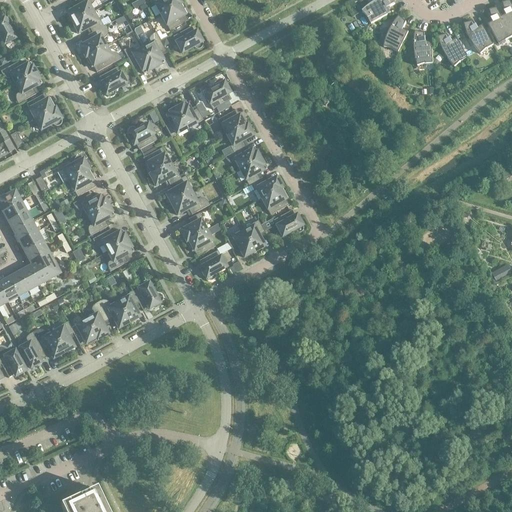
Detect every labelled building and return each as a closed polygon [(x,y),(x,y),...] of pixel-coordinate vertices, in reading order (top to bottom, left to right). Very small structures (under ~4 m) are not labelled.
[(78,0),(75,2),(78,8),(67,14),(72,24),(93,13),(89,6),(91,5),(94,3),(95,1),(95,0),(78,0)] [(151,0),(148,2),(150,1),(153,7),(155,5),(161,15),(181,4),(179,0),(151,0)] [(366,9),(362,12),(368,18),(371,25),(391,14),(388,9),(395,5),(393,0),(380,0),(378,1),(376,2),(373,4),(371,5),(369,7),(367,8),(366,9)] [(353,1),(347,5),(351,11),(357,7),(353,1)] [(511,5),(510,2),(503,4),(504,8),(505,10),(506,13),(507,15),(502,18),(497,9),(511,36),(511,5)] [(187,15),(181,4),(161,15),(170,31),(188,21),(185,16),(187,15)] [(511,38),(511,36),(497,9),(490,11),(490,14),(491,17),(493,21),(494,23),(488,25),(499,45),(511,38)] [(98,23),(93,13),(72,24),(78,35),(89,29),(92,34),(88,36),(104,28),(101,22),(98,23)] [(399,53),(409,33),(403,30),(406,23),(399,17),(397,20),(394,24),(392,28),(390,30),(389,32),(388,35),(386,40),(385,42),(385,44),(384,48),(392,50),(399,53)] [(0,47),(15,39),(9,27),(10,27),(10,26),(11,25),(12,24),(12,23),(11,22),(11,21),(11,20),(10,19),(9,19),(8,18),(7,18),(6,18),(5,18),(4,18),(0,20),(0,47)] [(487,50),(494,46),(483,26),(477,30),(473,23),(464,25),(465,27),(465,29),(467,33),(468,35),(469,37),(470,39),(471,41),(473,45),(474,47),(475,49),(478,52),(481,55),(487,50)] [(105,27),(104,28),(88,36),(91,42),(80,48),(85,58),(106,47),(102,41),(103,40),(106,38),(107,35),(107,33),(106,30),(105,27)] [(173,37),(175,42),(182,54),(193,48),(194,48),(194,49),(195,49),(196,50),(197,50),(198,50),(199,50),(200,50),(201,49),(202,48),(203,47),(203,46),(203,45),(203,44),(203,43),(196,32),(194,33),(191,27),(173,37)] [(149,42),(150,45),(143,49),(154,69),(165,63),(160,54),(165,51),(156,33),(153,35),(150,37),(149,39),(149,42)] [(433,65),(432,42),(425,42),(425,35),(416,33),(415,37),(414,39),(414,42),(414,44),(414,46),(414,50),(415,54),(415,57),(415,59),(416,63),(418,67),(425,65),(433,65)] [(461,63),(468,59),(457,39),(451,43),(448,36),(438,38),(439,40),(440,42),(441,46),(442,48),(443,50),(444,52),(445,54),(447,58),(448,60),(449,62),(451,63),(452,65),(455,68),(461,63)] [(110,54),(106,47),(85,58),(91,69),(93,68),(96,73),(121,60),(120,57),(118,54),(115,53),(112,53),(110,54)] [(123,51),(127,57),(133,69),(139,66),(144,75),(154,69),(143,49),(136,52),(134,50),(132,49),(129,49),(126,49),(123,51)] [(12,78),(16,85),(36,74),(30,63),(21,68),(18,63),(0,72),(2,75),(4,77),(6,79),(9,79),(12,78)] [(126,84),(120,72),(117,68),(99,78),(102,84),(100,85),(106,96),(107,97),(108,97),(108,98),(109,98),(110,98),(111,98),(112,98),(113,98),(114,97),(114,96),(115,95),(115,94),(115,93),(115,92),(115,91),(126,84)] [(42,84),(36,74),(16,85),(19,92),(17,93),(16,96),(16,99),(16,102),(18,105),(36,95),(33,89),(42,84)] [(215,85),(215,86),(215,87),(204,94),(215,114),(229,107),(227,103),(231,100),(228,95),(230,93),(224,82),(223,81),(222,81),(221,80),(220,80),(219,80),(218,80),(217,81),(216,81),(216,82),(215,82),(215,83),(215,84),(215,85)] [(26,104),(35,121),(56,109),(50,99),(48,100),(45,94),(26,104)] [(186,103),(176,109),(187,129),(203,121),(197,109),(191,112),(186,103)] [(61,120),(56,109),(35,121),(41,131),(52,125),(53,125),(53,126),(54,126),(55,127),(56,127),(57,127),(58,127),(59,127),(60,126),(61,125),(62,124),(62,123),(62,122),(62,121),(61,120)] [(187,129),(176,109),(165,115),(170,124),(165,127),(171,138),(187,129)] [(218,120),(227,136),(247,125),(242,115),(240,116),(237,110),(218,120)] [(155,111),(149,114),(154,124),(160,120),(155,111)] [(127,133),(127,134),(127,135),(128,135),(134,146),(136,145),(141,155),(152,149),(150,145),(157,141),(148,124),(137,131),(136,130),(135,129),(134,128),(133,128),(131,128),(130,128),(129,129),(128,130),(127,131),(127,132),(127,133)] [(253,136),(247,125),(227,136),(232,146),(230,148),(233,153),(231,154),(231,155),(245,147),(242,142),(253,136)] [(17,133),(10,136),(17,149),(23,145),(17,133)] [(15,150),(9,140),(4,143),(9,153),(15,150)] [(245,147),(231,155),(225,158),(226,161),(228,163),(231,165),(234,165),(236,164),(240,170),(260,159),(255,149),(245,154),(243,149),(245,147)] [(144,166),(150,176),(170,165),(162,149),(143,159),(146,165),(144,166)] [(210,156),(204,160),(206,165),(212,161),(210,156)] [(74,165),(63,171),(57,174),(63,184),(68,181),(89,170),(83,160),(83,159),(82,158),(81,157),(80,157),(79,157),(78,157),(77,157),(76,158),(75,158),(75,159),(74,159),(74,160),(74,161),(74,162),(74,163),(74,164),(74,165)] [(266,170),(260,159),(240,170),(249,186),(262,179),(262,178),(260,180),(257,175),(266,170)] [(176,175),(170,165),(150,176),(156,187),(167,181),(170,186),(186,177),(185,177),(181,179),(178,174),(176,175)] [(95,181),(89,170),(68,181),(77,198),(96,188),(93,182),(95,181)] [(41,177),(35,181),(42,193),(48,190),(41,177)] [(189,183),(186,177),(170,186),(174,184),(177,189),(166,195),(172,205),(192,194),(187,184),(189,183)] [(265,184),(262,179),(249,186),(249,187),(251,185),(254,191),(256,190),(262,200),(282,188),(276,178),(265,184)] [(39,192),(33,182),(27,185),(33,196),(39,192)] [(288,199),(282,188),(262,200),(270,216),(289,206),(286,200),(288,199)] [(0,197),(0,211),(1,213),(23,201),(16,189),(0,197)] [(196,201),(192,194),(172,205),(177,216),(188,210),(191,216),(208,206),(207,203),(205,201),(202,200),(200,200),(197,200),(196,201)] [(44,202),(40,195),(40,196),(36,198),(36,197),(35,197),(40,205),(44,202)] [(84,210),(88,217),(108,206),(103,195),(93,200),(90,195),(73,204),(74,207),(76,210),(79,211),(82,211),(84,210)] [(225,199),(219,202),(222,208),(228,205),(225,199)] [(28,211),(23,201),(1,213),(6,223),(28,211)] [(48,210),(44,202),(40,205),(44,213),(44,212),(43,211),(47,209),(48,210)] [(114,216),(108,206),(88,217),(92,224),(89,226),(88,228),(88,231),(89,234),(90,237),(108,227),(105,221),(114,216)] [(34,221),(28,211),(6,223),(12,233),(34,221)] [(295,217),(294,215),(292,211),(273,221),(282,238),(294,231),(294,232),(295,232),(295,233),(296,233),(297,234),(298,234),(299,234),(300,234),(301,233),(302,233),(302,232),(303,232),(303,231),(303,230),(303,229),(303,228),(303,227),(303,226),(297,215),(295,217)] [(203,220),(200,214),(188,220),(191,226),(180,232),(186,242),(207,231),(201,221),(203,220)] [(55,222),(51,215),(51,216),(47,218),(46,217),(50,225),(55,222)] [(39,231),(34,221),(12,233),(17,243),(39,231)] [(253,227),(243,232),(254,253),(265,247),(259,236),(265,233),(258,221),(252,225),(253,227)] [(59,230),(55,222),(50,225),(55,233),(55,232),(54,231),(58,229),(59,230)] [(104,246),(107,253),(128,242),(122,231),(113,236),(110,230),(92,240),(94,243),(96,245),(98,247),(101,247),(104,246)] [(45,241),(39,231),(17,243),(23,253),(45,241)] [(215,247),(207,231),(186,242),(192,253),(194,252),(197,257),(215,247)] [(254,253),(243,232),(233,238),(232,235),(226,239),(228,243),(231,248),(232,251),(238,247),(244,258),(254,253)] [(66,242),(62,235),(62,236),(58,238),(57,237),(61,245),(66,242)] [(50,251),(45,241),(23,253),(28,264),(35,260),(35,259),(50,251)] [(70,250),(66,242),(61,245),(65,252),(65,251),(69,249),(70,250)] [(134,252),(128,242),(107,253),(111,260),(109,261),(108,264),(107,267),(108,269),(110,272),(128,263),(124,257),(134,252)] [(228,243),(217,249),(220,254),(231,248),(228,243)] [(63,275),(50,251),(35,259),(35,260),(28,264),(29,265),(36,268),(60,274),(63,275)] [(199,261),(202,266),(202,267),(200,268),(206,279),(206,280),(207,280),(207,281),(208,281),(209,282),(210,282),(211,282),(212,282),(213,281),(214,281),(215,280),(215,279),(215,278),(216,277),(216,276),(215,275),(215,274),(227,268),(218,251),(199,261)] [(36,268),(29,265),(27,266),(31,273),(39,288),(63,275),(60,274),(36,268)] [(507,265),(491,273),(496,281),(509,274),(510,270),(507,265)] [(31,273),(27,266),(17,272),(29,294),(39,288),(31,273)] [(29,294),(17,272),(7,277),(19,299),(29,294)] [(19,299),(7,277),(0,281),(0,288),(9,305),(19,299)] [(149,284),(133,292),(143,311),(148,308),(149,310),(161,304),(161,303),(162,302),(163,301),(163,300),(163,299),(163,298),(162,298),(162,297),(162,296),(161,296),(160,295),(159,295),(158,294),(157,294),(156,295),(155,295),(149,284)] [(0,309),(9,305),(0,288),(0,309)] [(143,311),(133,292),(127,296),(128,298),(118,303),(129,324),(140,318),(134,307),(139,304),(142,311),(143,311)] [(52,295),(45,299),(47,304),(55,300),(54,300),(53,300),(51,296),(52,296),(52,295)] [(47,304),(45,299),(37,303),(37,304),(38,303),(41,307),(40,308),(47,304)] [(101,302),(98,304),(107,321),(113,318),(119,329),(129,324),(118,303),(112,307),(111,305),(109,303),(107,302),(104,301),(101,302)] [(107,321),(98,304),(95,305),(93,307),(92,310),(91,313),(92,315),(93,317),(87,320),(98,341),(108,335),(102,324),(107,321)] [(32,306),(25,310),(27,315),(35,311),(35,310),(34,311),(31,307),(33,306),(32,306)] [(27,315),(25,310),(17,314),(17,315),(18,314),(21,318),(20,319),(27,315)] [(12,317),(4,321),(7,326),(15,322),(14,322),(13,322),(11,318),(12,317)] [(98,341),(87,320),(71,329),(68,322),(67,322),(81,347),(86,345),(87,347),(98,341)] [(81,347),(67,322),(61,326),(62,328),(53,333),(64,354),(74,348),(68,337),(73,334),(80,348),(81,347)] [(48,336),(47,333),(45,332),(40,330),(37,331),(35,332),(32,333),(46,358),(42,351),(47,349),(53,360),(64,354),(53,333),(48,336)] [(25,342),(26,345),(19,349),(31,369),(41,363),(40,361),(46,358),(32,333),(29,335),(27,337),(26,339),(25,342)] [(0,362),(2,365),(9,378),(14,375),(15,378),(26,372),(15,351),(12,345),(11,346),(11,347),(10,347),(10,348),(9,348),(9,349),(9,350),(8,350),(8,351),(7,351),(7,350),(6,350),(5,350),(5,349),(4,349),(3,348),(2,348),(1,348),(0,348),(0,347),(0,362)] [(0,380),(2,379),(0,374),(0,365),(1,365),(8,378),(9,378),(0,362),(0,380)] [(107,511),(97,489),(61,507),(63,511),(107,511)]
